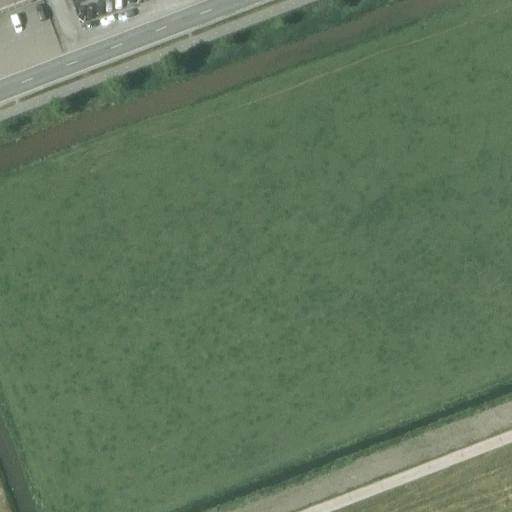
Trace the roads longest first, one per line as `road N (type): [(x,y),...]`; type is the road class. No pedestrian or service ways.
road 1 (tertiary): [(0,94),(243,0)]
road 2 (track): [(319,511),(511,439)]
